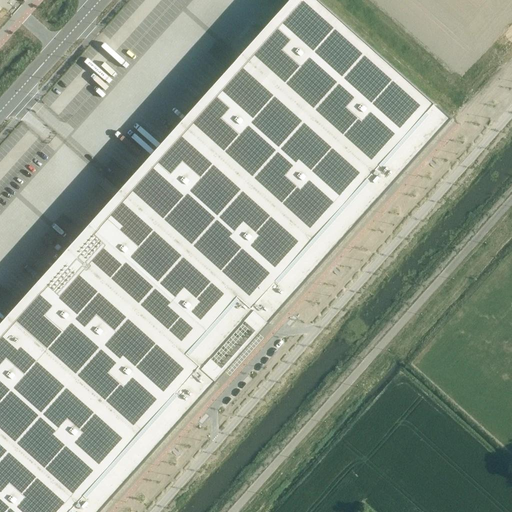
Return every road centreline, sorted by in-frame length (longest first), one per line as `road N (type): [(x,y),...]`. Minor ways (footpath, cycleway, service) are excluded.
road 1 (unclassified): [(511,77),(121,511)]
road 2 (unclassified): [(511,109),(154,511)]
road 3 (unclassified): [(232,511),(511,198)]
road 4 (unknown): [(84,145),(222,0)]
road 5 (unclassified): [(0,113),(100,0)]
road 6 (unknown): [(0,235),(84,145)]
